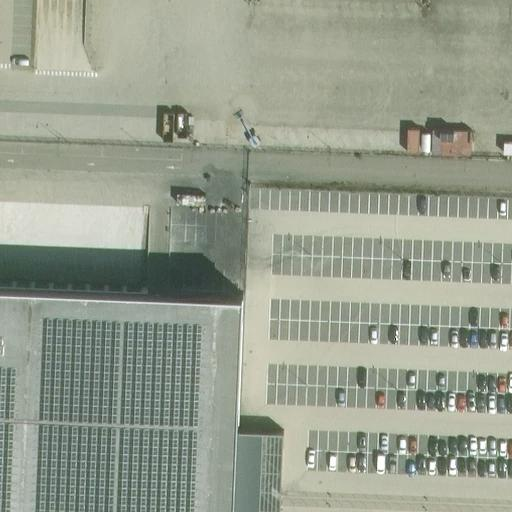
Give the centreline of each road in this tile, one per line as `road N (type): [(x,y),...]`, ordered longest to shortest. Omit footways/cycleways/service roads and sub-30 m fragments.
road 1 (unclassified): [(249,164),(511,174)]
road 2 (unknown): [(0,77),(207,93)]
